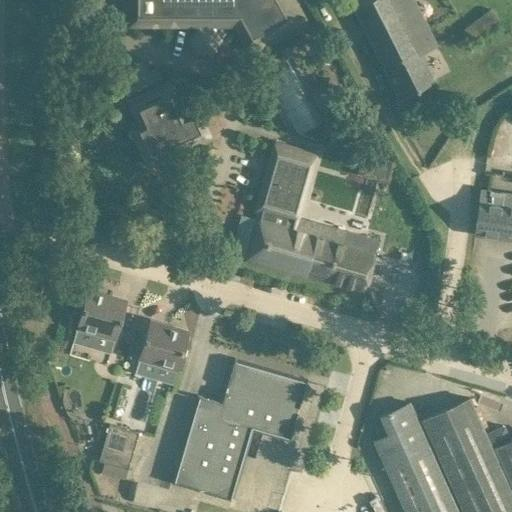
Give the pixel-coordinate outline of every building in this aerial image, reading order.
[(124,0),(125,26),(202,26),(202,30),(200,30),(194,41),(200,52),(213,52),(219,41),(213,30),(211,30),(211,26),(235,25),(252,55),(308,22),(295,0),(124,0)] [(413,0),(369,0),(353,8),(400,99),(435,81),(422,55),(437,47),(427,26),(413,0)] [(474,43),(501,23),(490,8),(463,28),(474,43)] [(156,65),(147,68),(144,61),(118,69),(125,89),(160,78),(156,65)] [(264,75),(296,131),(318,118),(286,63),(264,75)] [(344,102),(328,75),(307,87),(323,114),(344,102)] [(145,163),(205,135),(207,134),(204,127),(193,107),(182,113),(169,86),(127,107),(143,140),(135,143),(145,163)] [(362,291),(372,252),(376,240),(346,231),(297,217),(314,155),(274,144),(256,206),(259,206),(244,257),(362,291)] [(395,160),(364,151),(357,173),(389,182),(395,160)] [(474,235),(511,240),(511,191),(480,188),(474,235)] [(77,326),(96,332),(114,337),(124,305),(107,300),(108,298),(87,291),(77,326)] [(149,326),(143,345),(139,358),(178,369),(188,334),(166,328),(165,330),(149,326)] [(197,394),(191,414),(171,482),(232,500),(253,430),(289,441),(307,380),(235,358),(222,402),(197,394)] [(504,426),(487,433),(486,434),(469,398),(430,416),(428,411),(417,416),(416,417),(418,421),(419,421),(459,511),(511,511),(511,439),(510,440),(504,426)] [(418,421),(416,417),(410,403),(379,417),(387,435),(373,442),(404,511),(459,511),(419,421),(418,421)] [(137,432),(128,429),(109,423),(105,436),(134,444),(137,432)] [(130,456),(134,444),(105,436),(102,447),(130,456)] [(124,479),(130,456),(102,447),(98,460),(103,462),(100,472),(124,479)]
